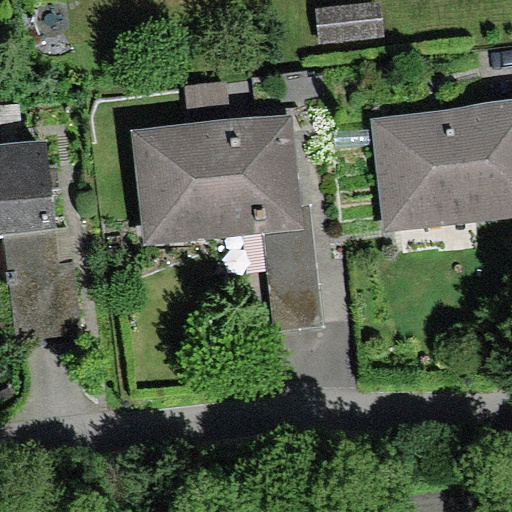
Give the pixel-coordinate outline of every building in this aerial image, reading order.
[(376,42),(373,8),(313,13),(316,47),(376,42)] [(511,224),(511,119),(368,131),(377,236),(511,224)] [(260,239),(304,235),(295,128),(132,142),(142,249),(260,239)] [(54,232),(43,149),(0,154),(0,239),(2,239),(54,232)] [(54,232),(2,239),(14,329),(16,345),(81,336),(72,268),(59,270),(54,232)] [(268,339),(313,335),(304,235),(260,239),(268,339)]
